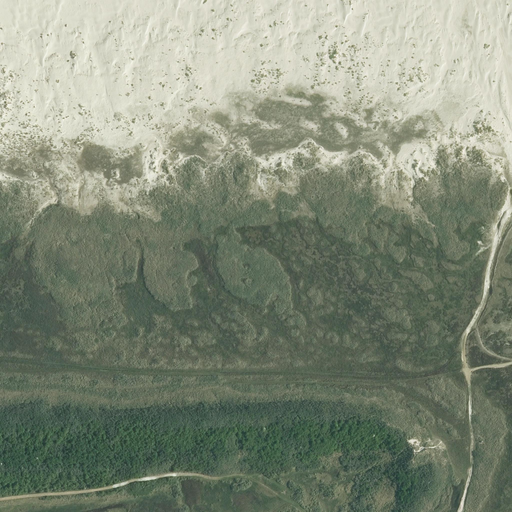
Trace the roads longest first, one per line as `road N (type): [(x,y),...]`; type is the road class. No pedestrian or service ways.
road 1 (track): [(423,377),(0,372)]
road 2 (track): [(0,496),(175,472),(246,476),(306,511)]
road 3 (track): [(464,371),(464,346),(485,307),(511,211)]
road 4 (track): [(460,511),(473,460),(464,371)]
